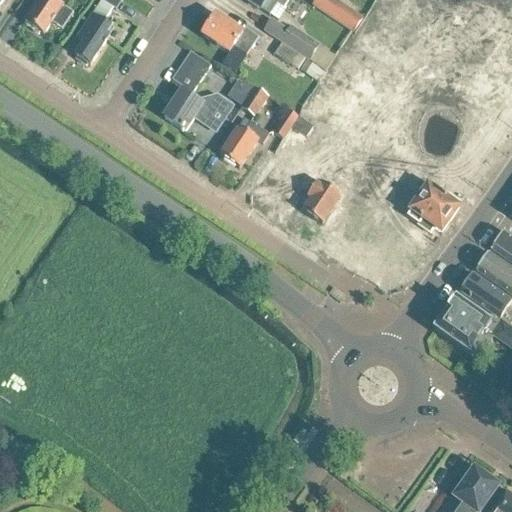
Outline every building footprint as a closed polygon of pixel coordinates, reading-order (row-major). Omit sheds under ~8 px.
[(54,5),(57,0),(39,0),(25,23),(28,25),(26,28),(43,40),(52,26),(62,32),(72,16),(54,5)] [(117,13),(124,3),(118,0),(100,0),(99,2),(102,3),(77,41),(82,45),(73,59),(90,70),(109,40),(105,37),(109,30),(103,27),(113,11),(117,13)] [(237,0),(260,15),(260,14),(269,20),(270,18),(279,24),(286,12),(284,11),(291,0),(290,0),(237,0)] [(353,37),(363,22),(330,0),(318,0),(312,9),(353,37)] [(241,37),(215,20),(202,40),(228,58),(232,51),(245,60),(257,42),(244,33),(241,37)] [(311,206),(303,217),(322,229),(329,219),(385,258),(379,267),(407,287),(426,259),(401,241),(412,226),(429,237),(432,233),(440,239),(441,238),(458,213),(461,210),(444,198),(441,203),(433,197),(470,143),(495,160),(511,136),(511,81),(503,75),(499,82),(414,22),(330,143),(344,153),(309,204),(311,206)] [(305,62),(305,63),(309,66),(320,49),(291,30),(289,34),(271,23),(264,35),(282,47),(305,62)] [(299,73),(305,63),(305,62),(282,47),(275,58),(299,73)] [(193,98),(211,71),(190,57),(172,84),(193,98)] [(254,92),(240,113),(255,122),(268,102),(254,92)] [(194,106),(181,97),(164,122),(185,136),(194,123),(216,138),(234,111),(217,99),(194,106)] [(284,145),(298,123),(287,115),(273,138),(284,145)] [(263,148),(269,139),(245,123),(239,133),(220,161),(239,173),(258,145),(263,148)] [(511,241),(504,236),(491,255),(511,269),(511,241)] [(511,302),(511,274),(488,258),(475,277),(511,302)] [(460,298),(495,322),(499,325),(511,306),(473,279),(460,298)] [(511,334),(499,325),(495,322),(489,329),(455,305),(434,336),(469,360),(475,364),(480,364),(487,353),(486,349),(492,342),(511,355),(511,361),(510,365),(511,366),(511,334)] [(482,511),(497,491),(474,474),(454,502),(463,509),(460,511),(482,511)] [(511,511),(511,501),(505,496),(493,511),(511,511)]
